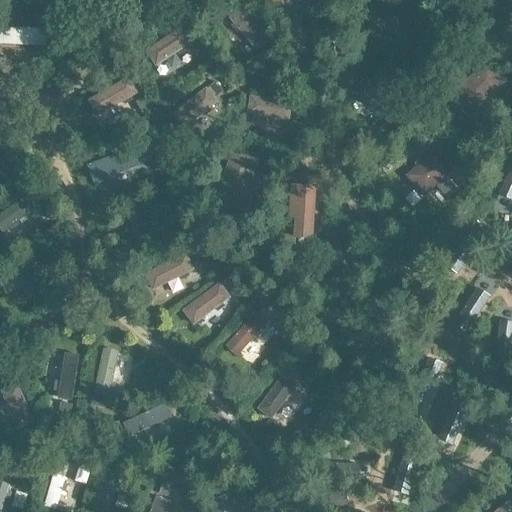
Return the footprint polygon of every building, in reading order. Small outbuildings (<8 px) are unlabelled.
[(408,0),(373,0),(368,4),(380,20),(392,12),(403,27),(418,13),(408,0)] [(228,18),(233,24),(230,26),(237,34),(239,32),(256,51),(271,39),(243,6),(228,18)] [(156,67),(178,53),(179,56),(187,51),(186,48),(192,44),(182,29),(146,52),(156,67)] [(201,55),(208,50),(201,39),(193,44),(201,55)] [(487,62),(456,90),(475,111),(506,83),(487,62)] [(98,118),(124,103),(125,106),(134,101),(133,98),(139,94),(129,77),(88,101),(98,118)] [(216,84),(208,89),(216,99),(223,94),(216,84)] [(390,85),(355,86),(357,122),(375,122),(374,105),(390,105),(390,85)] [(184,129),(205,113),(207,116),(214,110),(212,108),(218,103),(206,88),(172,114),(184,129)] [(246,114),(254,115),(253,119),(262,120),(263,117),(289,121),(292,103),(249,96),(246,114)] [(147,97),(137,102),(144,114),(153,108),(147,97)] [(238,117),(236,130),(245,131),(247,119),(238,117)] [(0,162),(12,176),(24,165),(0,138),(0,162)] [(146,146),(137,149),(141,161),(150,158),(146,146)] [(436,149),(405,177),(424,198),(455,170),(436,149)] [(245,201),(259,161),(232,151),(218,191),(245,201)] [(278,169),(265,165),(261,178),(274,182),(278,169)] [(7,176),(0,181),(0,185),(4,191),(13,185),(7,176)] [(315,186),(289,184),(288,219),(295,219),(294,238),(312,240),(315,186)] [(31,193),(0,213),(0,230),(3,234),(40,206),(31,193)] [(176,200),(170,203),(174,213),(181,211),(176,200)] [(172,215),(167,205),(165,201),(127,217),(133,233),(149,225),(157,222),(172,216),(172,215)] [(153,292),(180,278),(181,281),(190,277),(188,274),(195,270),(195,269),(190,260),(186,253),(144,275),(153,292)] [(204,254),(190,260),(195,269),(207,263),(204,254)] [(0,280),(0,282),(7,296),(34,282),(36,285),(44,281),(42,278),(50,274),(43,259),(0,280)] [(237,289),(229,294),(236,304),(244,299),(237,289)] [(180,325),(193,340),(230,310),(217,295),(180,325)] [(362,313),(352,311),(327,306),(324,322),(343,326),(339,346),(356,350),(363,313),(362,313)] [(237,357),(265,326),(253,315),(225,346),(237,357)] [(275,320),(269,327),(276,333),(281,326),(275,320)] [(103,351),(93,395),(109,398),(118,354),(103,351)] [(58,399),(72,401),(72,399),(79,356),(65,353),(58,397),(58,399)] [(285,374),(296,382),(303,374),(291,365),(285,374)] [(423,380),(430,387),(428,389),(434,396),(437,394),(454,411),(467,398),(437,367),(423,380)] [(271,420),(286,400),(289,402),(294,395),(291,393),(296,386),(282,376),(256,409),(271,420)] [(1,391),(11,415),(7,417),(11,425),(15,424),(17,431),(35,423),(18,384),(1,391)] [(105,399),(94,397),(92,406),(104,408),(105,399)] [(72,403),(60,402),(59,412),(71,413),(72,403)] [(166,402),(123,421),(130,435),(173,416),(166,402)] [(391,426),(383,418),(382,417),(355,447),(371,463),(398,432),(391,426)] [(126,434),(121,425),(114,429),(119,438),(126,434)] [(15,434),(4,439),(7,447),(18,442),(15,434)] [(58,460),(55,472),(63,474),(67,462),(58,460)] [(111,461),(108,471),(121,475),(124,466),(111,461)] [(66,477),(53,473),(44,506),(57,509),(66,477)] [(117,480),(106,477),(96,508),(107,511),(117,480)] [(0,511),(1,511),(10,485),(0,481),(0,511)] [(165,483),(160,496),(169,499),(173,486),(165,483)] [(172,511),(173,510),(169,509),(171,502),(157,497),(151,511),(172,511)] [(236,511),(235,505),(231,506),(228,499),(214,504),(216,511),(236,511)] [(511,511),(511,504),(507,499),(492,511),(511,511)]
